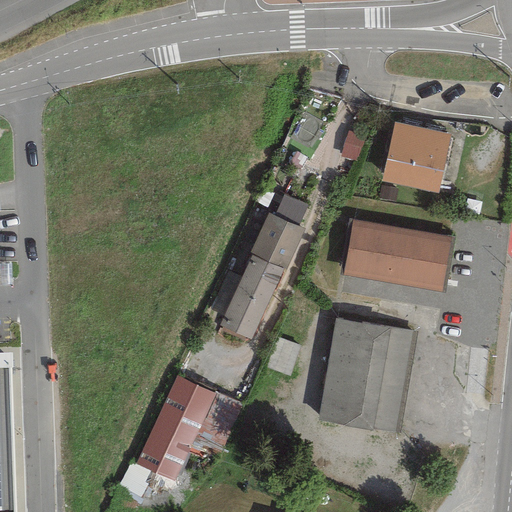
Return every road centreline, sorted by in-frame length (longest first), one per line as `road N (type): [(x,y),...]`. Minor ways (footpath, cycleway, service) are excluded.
road 1 (residential): [(405,29),(225,34),(0,89)]
road 2 (unknown): [(362,29),(363,58),(388,82),(511,116)]
